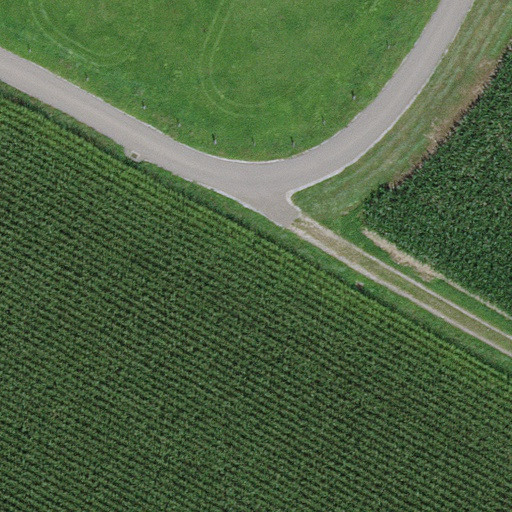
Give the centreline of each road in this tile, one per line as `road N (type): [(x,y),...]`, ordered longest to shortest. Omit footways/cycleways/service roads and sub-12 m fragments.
road 1 (track): [(441,0),(409,75),(320,179),(223,188),(0,73)]
road 2 (track): [(223,188),(511,348)]
